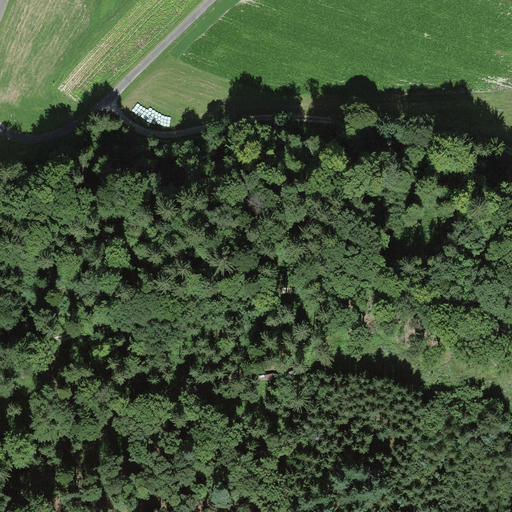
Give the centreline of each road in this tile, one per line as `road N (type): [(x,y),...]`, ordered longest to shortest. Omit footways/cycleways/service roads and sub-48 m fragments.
road 1 (track): [(511,332),(431,302),(254,286),(0,357)]
road 2 (track): [(112,97),(133,126),(152,133),(280,115),(455,133),(511,152)]
road 3 (unclassified): [(0,128),(30,139),(73,126),(210,0)]
